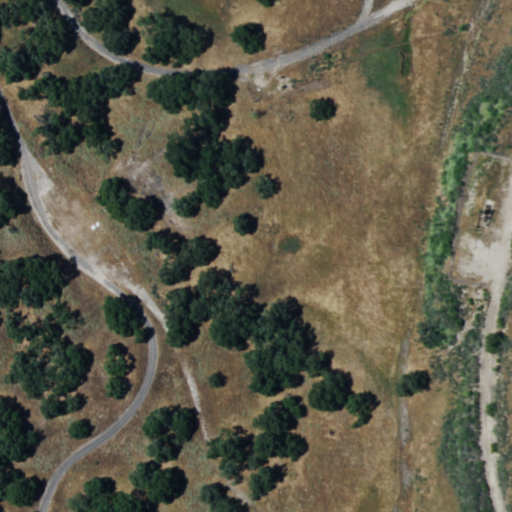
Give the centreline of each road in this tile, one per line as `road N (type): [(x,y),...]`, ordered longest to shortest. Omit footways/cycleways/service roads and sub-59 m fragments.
road 1 (track): [(40,511),(61,465),(129,414),(150,365),(149,340),(140,314),(46,221),(0,103)]
road 2 (track): [(55,0),(107,51),(143,67),(190,72),(304,50),(362,24),(365,0)]
road 3 (residential): [(511,195),(484,374),(498,511)]
